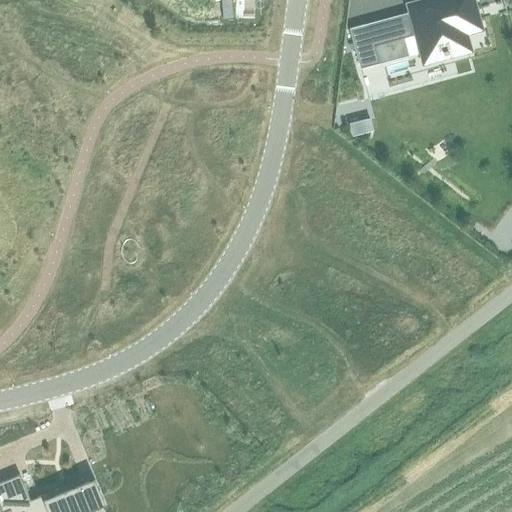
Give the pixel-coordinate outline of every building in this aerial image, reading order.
[(471,0),(408,0),(423,51),(465,40),(460,22),(476,18),(471,0)] [(366,15),(348,20),(359,59),(377,54),(366,15)] [(370,119),(350,124),(353,137),(373,132),(370,119)] [(372,189),(360,200),(376,219),(389,208),(372,189)] [(348,251),(360,240),(341,218),(329,229),(348,251)] [(20,475),(0,482),(0,507),(1,511),(6,511),(10,511),(95,511),(95,510),(84,484),(82,479),(81,480),(83,484),(71,489),(69,485),(31,501),(20,475)]
